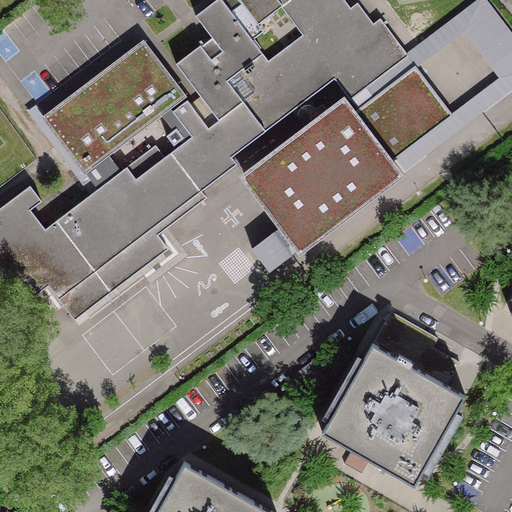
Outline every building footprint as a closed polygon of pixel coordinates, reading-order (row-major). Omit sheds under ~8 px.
[(182,94),(145,43),(44,115),(95,186),(90,190),(42,225),(29,206),(38,200),(27,186),(0,206),(0,277),(19,305),(49,283),(52,286),(70,311),(162,242),(154,230),(203,194),(201,190),(235,166),(235,165),(230,157),(231,155),(335,81),(340,87),(351,101),(408,58),(382,22),(374,27),(360,9),(354,13),(344,0),(217,0),(194,17),(208,38),(175,63),(215,121),(206,127),(187,101),(172,111),(170,113),(189,140),(182,145),(164,158),(153,144),(118,170),(104,151),(158,112),(167,105),(182,94)] [(511,39),(484,2),(408,58),(351,101),(345,106),(354,118),(417,71),(464,37),(498,83),(452,118),(389,165),(402,181),(511,94),(511,39)] [(417,71),(354,118),(389,165),(452,118),(417,71)] [(341,101),(240,177),(300,257),(402,181),(389,165),(354,118),(345,106),(341,101)] [(44,115),(37,104),(31,108),(90,190),(95,186),(44,115)] [(172,111),(167,105),(158,112),(175,132),(167,138),(174,148),(182,142),(182,145),(189,140),(170,113),(172,111)] [(398,301),(331,415),(332,416),(424,469),(474,382),(455,371),(467,353),(467,352),(439,335),(445,325),(398,301)] [(279,511),(286,501),(194,449),(158,511),(279,511)]
